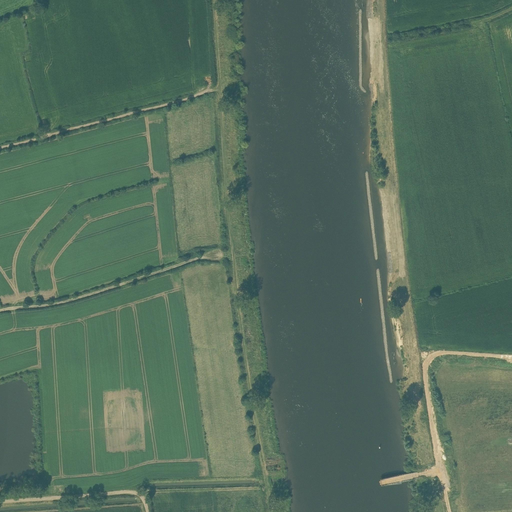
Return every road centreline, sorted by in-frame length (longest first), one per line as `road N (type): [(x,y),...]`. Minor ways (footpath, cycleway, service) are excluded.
road 1 (track): [(377,0),(396,252),(436,511)]
road 2 (track): [(271,511),(232,253),(214,0)]
road 3 (track): [(0,311),(73,300),(225,254)]
road 4 (track): [(0,148),(219,84)]
road 5 (track): [(0,501),(132,491),(147,511)]
road 6 (track): [(394,35),(483,19),(511,5)]
